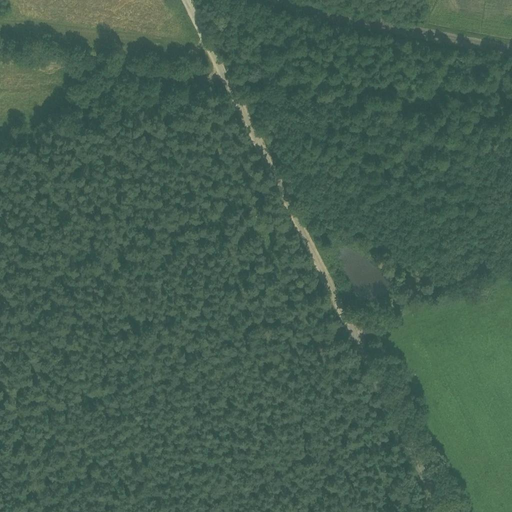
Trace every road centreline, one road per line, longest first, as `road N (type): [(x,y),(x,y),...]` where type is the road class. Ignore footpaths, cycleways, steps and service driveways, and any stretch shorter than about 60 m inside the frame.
road 1 (unclassified): [(181,0),(441,511)]
road 2 (track): [(219,77),(178,81),(0,61)]
